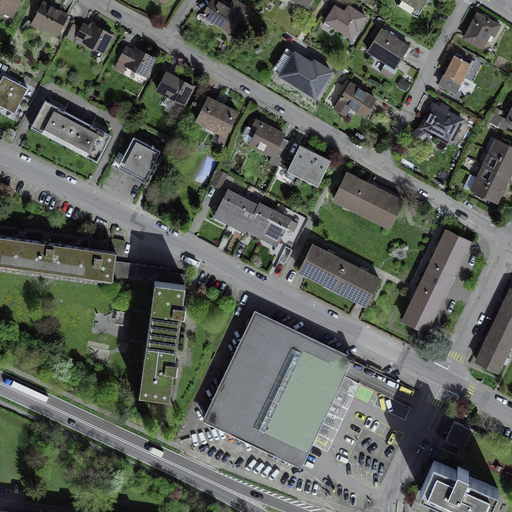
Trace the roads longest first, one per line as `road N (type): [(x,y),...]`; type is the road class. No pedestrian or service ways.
road 1 (residential): [(0,154),(444,379)]
road 2 (residential): [(168,41),(380,168)]
road 3 (trunk): [(187,471),(0,382)]
road 4 (residential): [(465,0),(380,168)]
road 5 (residential): [(511,243),(444,379)]
road 6 (residential): [(380,168),(511,242)]
road 7 (residential): [(444,379),(388,492)]
